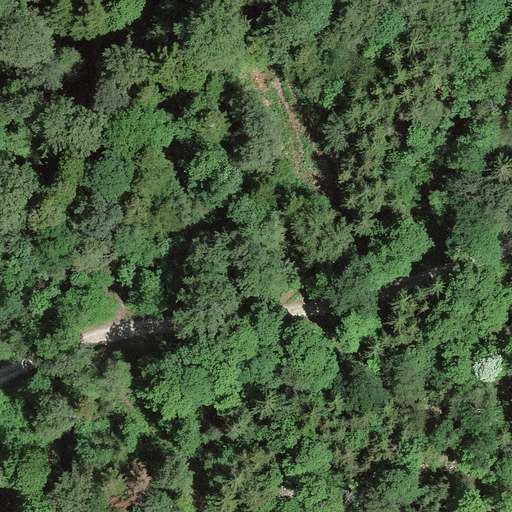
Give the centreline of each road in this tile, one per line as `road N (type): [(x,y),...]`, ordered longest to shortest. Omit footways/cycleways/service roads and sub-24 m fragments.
road 1 (track): [(0,376),(134,328),(289,313),(377,292)]
road 2 (track): [(511,248),(377,292)]
